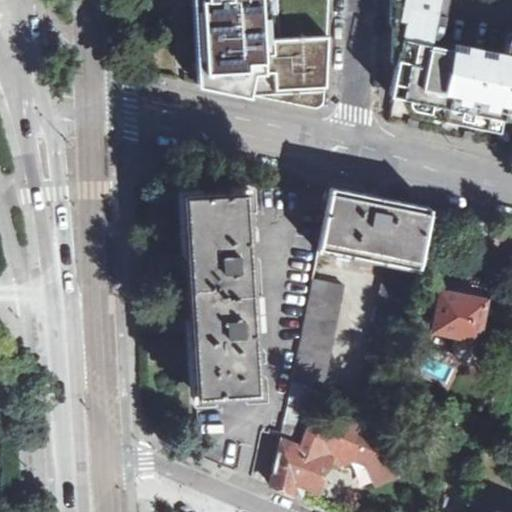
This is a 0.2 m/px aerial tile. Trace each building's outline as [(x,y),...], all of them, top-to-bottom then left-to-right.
[(290,0),(193,0),(197,84),(323,110),(327,35),(293,37),(290,0)] [(443,12),(444,0),(393,0),(393,3),(427,8),(428,6),(436,7),(436,11),(443,12)] [(511,31),(511,32),(509,34),(507,37),(504,51),(437,38),(443,12),(436,11),(436,7),(428,6),(427,8),(393,3),(391,61),(392,63),(395,65),(389,94),(393,95),(388,122),(510,147),(511,137),(511,31)] [(429,207),(331,187),(319,244),(419,265),(429,207)] [(196,393),(256,389),(243,190),(183,193),(196,393)] [(361,395),(393,401),(415,284),(384,278),(361,395)] [(291,381),(308,384),(324,388),(344,286),(312,280),(291,381)] [(442,290),(434,329),(458,334),(457,337),(455,341),(454,345),(454,349),(456,354),(458,358),(461,362),(465,364),(468,365),(473,365),(478,363),(481,362),(484,359),(486,355),(488,351),(488,346),(478,343),(486,299),(442,290)] [(291,381),(283,417),(302,421),(308,384),(291,381)] [(269,484),(302,496),(305,487),(319,492),(331,460),(343,464),(355,459),(369,464),(388,456),(380,438),(384,428),(359,417),(330,431),(313,424),(304,447),(279,439),(269,484)] [(369,464),(377,482),(397,475),(388,456),(369,464)]
